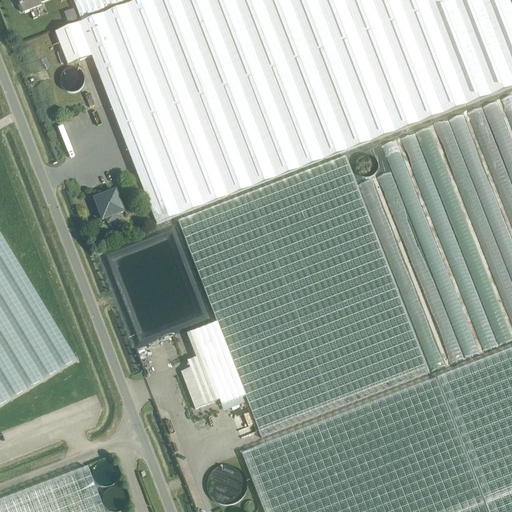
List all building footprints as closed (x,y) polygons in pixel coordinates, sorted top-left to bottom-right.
[(17,0),(23,13),(42,5),(41,3),(49,0),(17,0)] [(68,66),(91,57),(156,225),(511,87),(511,7),(509,0),(141,0),(55,33),(68,66)] [(73,0),(80,19),(129,0),(73,0)] [(85,82),(85,79),(84,78),(83,75),(81,73),(77,71),(75,70),(73,70),(70,70),(68,70),(66,72),(64,73),(62,75),(61,77),(60,79),(60,82),(60,84),(61,87),(63,90),(66,93),(69,94),(71,94),(74,94),(77,94),(79,92),(81,91),(82,89),(84,87),(85,85),(85,82)] [(187,218),(178,222),(217,323),(193,332),(188,334),(197,358),(189,362),(191,369),(182,372),(196,410),(219,400),(221,406),(232,401),(234,408),(242,405),(245,403),(243,397),(245,396),(248,403),(261,438),(271,435),(429,374),(346,157),(187,218)] [(95,199),(103,220),(106,219),(107,221),(109,222),(111,222),(118,219),(119,217),(121,216),(120,213),(123,212),(115,192),(95,199)] [(0,407),(86,355),(0,212),(0,407)] [(511,511),(511,349),(436,379),(242,454),(264,511),(511,511)] [(246,484),(246,483),(245,479),(244,475),(242,471),(240,469),(237,466),(233,464),(230,463),(224,462),(220,463),(216,464),(213,466),(210,469),(207,472),(205,476),(204,480),(204,484),(205,488),(206,492),(207,494),(210,498),(213,501),(217,503),(220,504),(225,504),(230,504),(233,503),(237,501),(240,498),(242,495),(244,492),(245,488),(246,484)] [(104,511),(88,468),(0,501),(0,511),(104,511)]
